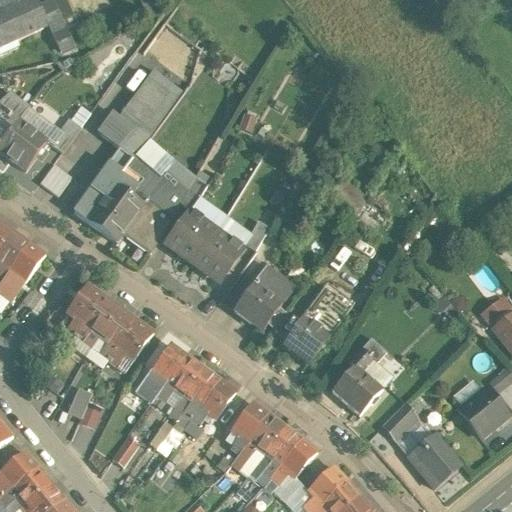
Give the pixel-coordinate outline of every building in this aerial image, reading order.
[(35,0),(28,0),(0,13),(0,47),(12,42),(14,46),(48,30),(49,30),(39,9),(35,0)] [(75,52),(52,3),(39,9),(49,30),(48,30),(60,54),(75,52)] [(153,74),(148,82),(155,87),(161,80),(153,74)] [(155,87),(148,82),(118,121),(117,122),(136,136),(137,135),(171,88),(161,80),(155,87)] [(171,88),(137,135),(147,144),(183,97),(171,88)] [(0,147),(17,124),(2,113),(3,112),(0,109),(0,147)] [(80,111),(70,124),(80,131),(90,118),(80,111)] [(136,136),(117,122),(118,121),(112,116),(97,136),(119,154),(123,149),(124,150),(136,136)] [(69,123),(50,148),(46,145),(45,147),(61,158),(80,131),(70,124),(69,123)] [(46,145),(17,124),(0,147),(0,156),(25,175),(45,147),(46,145)] [(136,136),(124,150),(135,160),(147,144),(137,135),(136,136)] [(124,150),(123,149),(119,154),(104,175),(116,184),(113,187),(143,209),(122,238),(149,259),(180,208),(184,201),(161,181),(135,160),(124,150)] [(195,182),(174,166),(161,181),(184,201),(195,182)] [(54,168),(40,186),(49,193),(63,174),(54,168)] [(63,174),(49,193),(58,200),(72,181),(63,174)] [(104,175),(74,216),(116,246),(122,238),(143,209),(113,187),(116,184),(104,175)] [(184,201),(180,208),(190,215),(192,216),(200,203),(208,189),(207,189),(210,183),(199,176),(195,182),(184,201)] [(338,188),(325,205),(353,225),(358,216),(364,207),(338,188)] [(249,239),(200,203),(192,216),(190,215),(167,247),(193,266),(215,236),(240,254),(243,249),(249,239)] [(375,229),(358,216),(353,225),(369,237),(375,229)] [(249,239),(243,249),(254,256),(268,233),(257,226),(249,239)] [(0,227),(0,250),(11,235),(0,227)] [(11,235),(0,250),(0,270),(8,276),(28,247),(11,235)] [(240,254),(215,236),(193,266),(219,285),(241,255),(240,254)] [(28,247),(8,276),(24,287),(45,259),(28,247)] [(285,287),(264,272),(253,288),(279,307),(284,301),(278,297),(285,287)] [(0,286),(0,299),(10,307),(24,287),(8,276),(0,286)] [(279,307),(253,288),(233,314),(262,335),(269,326),(277,315),(281,309),(279,307)] [(86,289),(66,317),(74,323),(82,329),(102,301),(86,289)] [(352,312),(325,292),(282,350),(308,370),(352,312)] [(119,313),(102,301),(82,329),(91,335),(99,341),(119,313)] [(508,313),(502,306),(494,312),(493,310),(489,314),(490,315),(484,321),(494,334),(511,319),(508,314),(508,313)] [(119,313),(99,341),(108,347),(116,353),(136,325),(119,313)] [(285,320),(277,315),(269,326),(276,332),(285,320)] [(511,319),(494,334),(493,334),(511,357),(511,319)] [(74,323),(65,335),(74,341),(82,329),(74,323)] [(136,325),(116,353),(124,359),(132,365),(153,337),(136,325)] [(91,335),(82,329),(74,341),(82,347),(91,335)] [(385,357),(370,344),(361,354),(371,364),(376,368),(385,357)] [(108,347),(99,359),(107,365),(116,353),(108,347)] [(169,348),(148,376),(156,382),(165,388),(185,360),(169,348)] [(116,353),(107,365),(116,371),(124,359),(116,353)] [(371,364),(361,354),(349,368),(353,372),(354,371),(360,377),(371,364)] [(185,360),(165,388),(173,394),(182,400),(202,372),(185,360)] [(353,372),(331,397),(358,421),(381,395),(360,377),(354,371),(353,372)] [(202,372),(182,400),(190,406),(198,412),(219,384),(202,372)] [(508,387),(500,378),(491,385),(499,395),(508,387)] [(156,382),(148,394),(156,400),(165,388),(156,382)] [(219,384),(198,412),(207,419),(215,424),(235,396),(219,384)] [(511,386),(497,399),(511,416),(511,386)] [(173,394),(165,388),(156,400),(164,406),(173,394)] [(91,398),(78,393),(68,416),(80,422),(91,398)] [(507,419),(486,393),(457,416),(479,443),(507,419)] [(190,406),(181,418),(190,424),(198,412),(190,406)] [(251,408),(231,436),(238,441),(247,447),(267,419),(251,408)] [(404,408),(381,432),(394,447),(417,423),(404,408)] [(198,412),(190,424),(198,430),(207,419),(198,412)] [(284,432),(267,419),(247,447),(255,454),(264,460),(284,432)] [(432,442),(417,423),(394,447),(407,463),(432,442)] [(0,427),(0,450),(11,441),(0,427)] [(149,445),(156,450),(169,434),(163,429),(149,445)] [(284,432),(264,460),(271,465),(279,471),(301,444),(284,432)] [(127,441),(111,464),(123,472),(138,449),(127,441)] [(247,447),(238,441),(230,453),(238,459),(247,447)] [(432,442),(407,463),(432,493),(458,472),(432,442)] [(301,444),(279,471),(287,478),(293,483),(316,457),(301,444)] [(255,454),(247,447),(238,459),(247,465),(255,454)] [(0,476),(0,482),(10,494),(37,472),(24,457),(0,476)] [(231,468),(223,462),(216,470),(225,477),(231,468)] [(271,465),(262,476),(270,483),(279,471),(271,465)] [(279,471),(270,483),(278,490),(287,478),(279,471)] [(331,471),(307,496),(313,502),(320,509),(345,486),(331,471)] [(37,472),(10,494),(17,502),(23,510),(50,488),(37,472)] [(0,482),(0,502),(10,494),(0,482)] [(345,486),(320,509),(322,511),(345,511),(359,501),(345,486)] [(50,488),(23,510),(24,511),(53,511),(63,504),(50,488)] [(10,494),(0,502),(0,505),(5,511),(17,502),(10,494)] [(260,495),(247,509),(249,511),(259,511),(268,504),(260,495)] [(368,511),(359,501),(345,511),(368,511)] [(313,502),(302,511),(317,511),(320,509),(313,502)]
